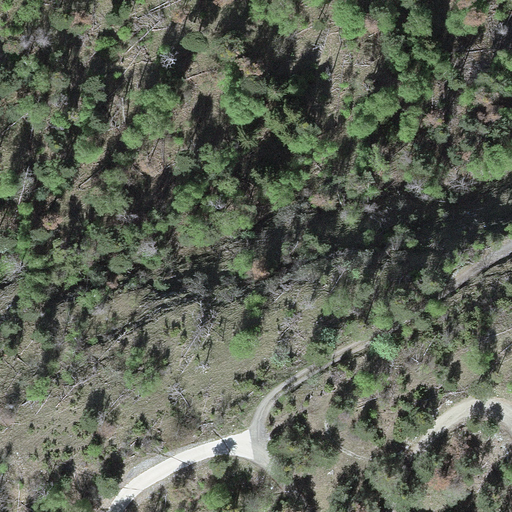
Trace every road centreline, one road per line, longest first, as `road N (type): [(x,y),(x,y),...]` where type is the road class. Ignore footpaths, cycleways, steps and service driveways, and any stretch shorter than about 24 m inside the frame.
road 1 (track): [(511,249),(402,327),(276,390),(244,449)]
road 2 (track): [(511,441),(485,409),(426,428),(390,511)]
road 3 (track): [(244,449),(175,459),(130,486),(112,511)]
